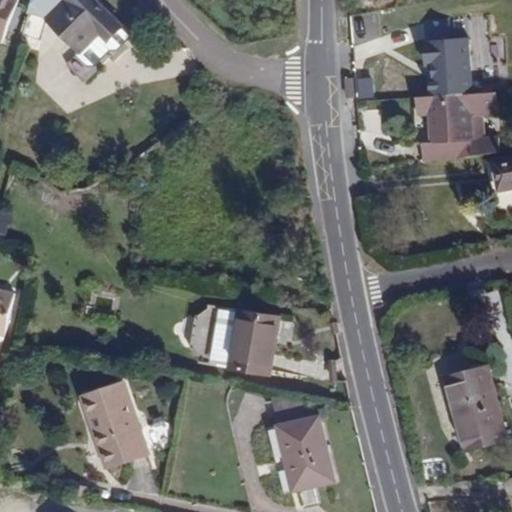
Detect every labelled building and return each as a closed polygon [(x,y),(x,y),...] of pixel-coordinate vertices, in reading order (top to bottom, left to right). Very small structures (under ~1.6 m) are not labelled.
[(0,0),(0,42),(4,44),(20,0),(0,0)] [(137,37),(98,0),(65,0),(47,18),(83,54),(79,58),(90,69),(98,69),(113,54),(121,54),(137,37)] [(424,37),(468,36),(468,18),(423,19),(424,37)] [(497,92),(418,97),(420,114),(431,114),(431,142),(425,142),(425,160),(500,150),(499,138),(476,138),(475,114),(499,113),(497,92)] [(511,155),(496,159),(501,189),(511,187),(511,155)] [(144,169),(144,195),(160,195),(160,169),(144,169)] [(36,256),(16,252),(13,259),(22,274),(30,275),(36,256)] [(0,335),(6,337),(16,292),(0,288),(0,335)] [(201,314),(197,313),(192,350),(196,350),(202,361),(202,363),(271,376),(282,316),(212,303),(211,307),(201,314)] [(447,376),(467,451),(509,441),(489,365),(447,376)] [(126,383),(85,397),(107,465),(148,451),(126,383)] [(273,396),(279,425),(316,417),(313,404),(273,396)] [(279,425),(277,425),(284,460),(289,458),(297,490),(336,481),(321,415),(316,417),(279,425)]
